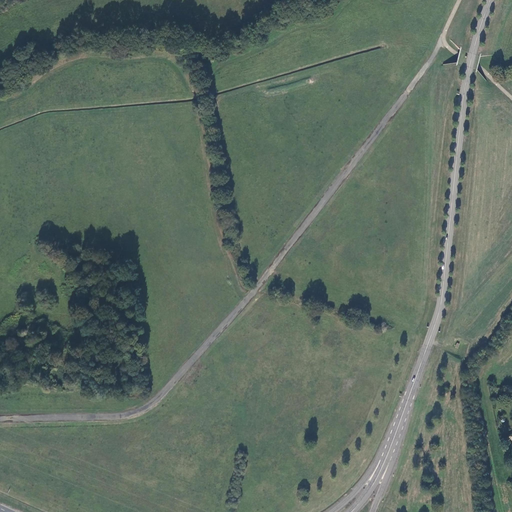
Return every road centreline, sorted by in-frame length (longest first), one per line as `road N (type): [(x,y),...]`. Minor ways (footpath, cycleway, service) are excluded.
road 1 (track): [(0,419),(114,417),(151,403),(251,294),(442,39)]
road 2 (unclassified): [(490,0),(462,101),(438,314),(396,430)]
road 3 (unknown): [(429,340),(254,290)]
